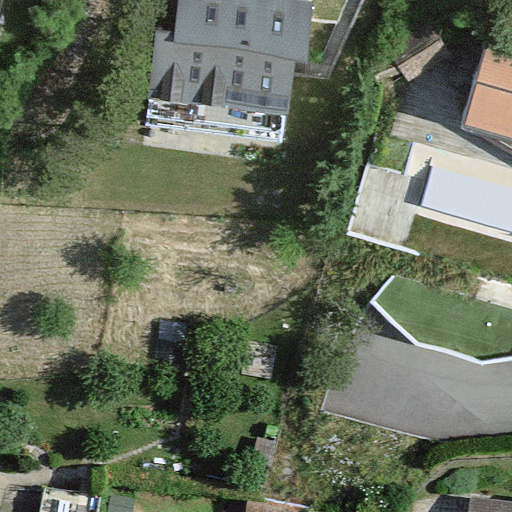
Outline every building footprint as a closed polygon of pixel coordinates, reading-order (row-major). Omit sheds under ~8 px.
[(314,1),(308,0),(178,0),(174,42),(297,56),(307,57),(314,1)] [(511,38),(491,33),(467,120),(511,134),(511,38)] [(297,56),(174,42),(156,39),(149,99),(290,117),(297,56)] [(44,511),(95,511),(98,498),(48,490),(44,511)] [(250,498),(247,511),(315,511),(316,510),(250,498)] [(511,511),(511,506),(476,503),(475,511),(511,511)]
